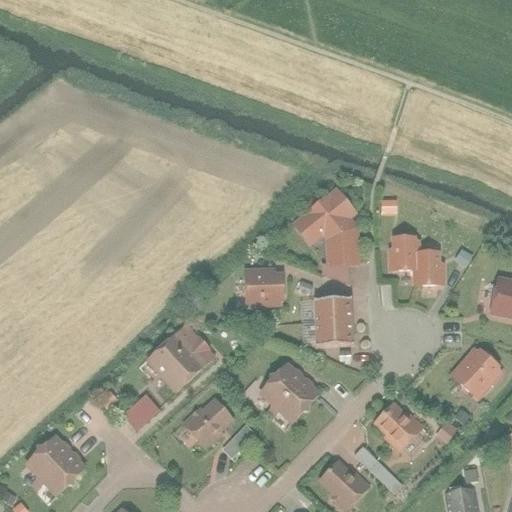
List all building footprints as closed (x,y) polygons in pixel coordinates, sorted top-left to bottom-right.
[(324,185),(285,217),(288,222),(297,224),(304,231),(312,226),(317,232),(343,235),(339,233),(338,226),(343,222),(335,212),(340,206),(324,185)] [(344,258),(343,235),(317,232),(316,258),(344,258)] [(401,232),(381,233),(382,243),(378,244),(379,264),(402,263),(406,247),(407,234),(402,233),(401,232)] [(426,257),(426,247),(406,247),(402,263),(403,279),(431,278),(430,257),(426,257)] [(263,263),(230,265),(232,303),(276,301),(275,274),(263,275),(263,263)] [(511,278),(484,273),(477,309),(511,314),(511,278)] [(338,294),(301,297),(302,319),(339,316),(338,294)] [(304,344),(341,341),(339,316),(302,319),(304,344)] [(163,388),(204,355),(177,322),(136,355),(163,388)] [(461,394),(485,366),(459,343),(434,371),(461,394)] [(291,375),(275,360),(246,391),(264,406),(291,375)] [(282,422),(309,391),(291,375),(264,406),(282,422)] [(148,409),(133,392),(108,416),(124,432),(148,409)] [(220,416),(199,396),(172,424),(193,444),(220,416)] [(407,426),(379,400),(363,417),(391,443),(407,426)] [(234,421),(233,419),(209,442),(221,455),(245,432),(234,421)] [(60,448),(43,431),(14,460),(30,477),(60,448)] [(381,466),(353,442),(345,451),(373,475),(381,466)] [(76,464),(60,448),(30,477),(48,494),(76,464)] [(356,484),(326,456),(306,477),(335,505),(356,484)] [(511,511),(511,462),(510,462),(494,511),(511,511)] [(466,511),(460,483),(429,490),(434,511),(466,511)]
